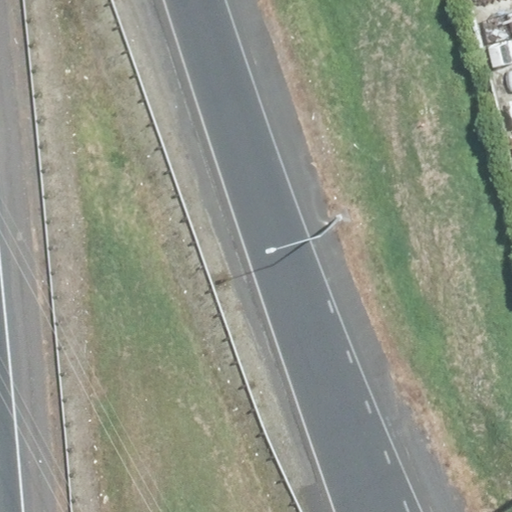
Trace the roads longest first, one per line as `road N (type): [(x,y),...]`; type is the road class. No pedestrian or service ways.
road 1 (motorway): [(194,0),(375,511)]
road 2 (motorway): [(87,0),(198,511)]
